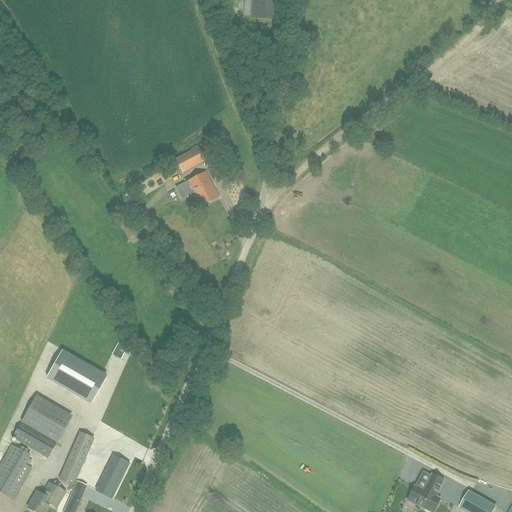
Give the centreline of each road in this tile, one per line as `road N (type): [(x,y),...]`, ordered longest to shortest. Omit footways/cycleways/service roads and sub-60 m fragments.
road 1 (track): [(258,221),(328,145),(462,43),(495,0)]
road 2 (unclassified): [(132,511),(258,221)]
